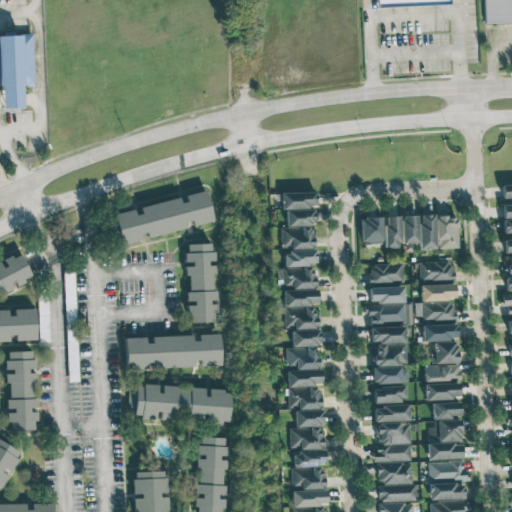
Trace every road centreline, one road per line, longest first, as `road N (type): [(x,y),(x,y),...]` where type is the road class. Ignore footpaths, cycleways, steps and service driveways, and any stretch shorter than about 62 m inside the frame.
road 1 (secondary): [(0,234),(83,197),(292,138),(511,120)]
road 2 (secondary): [(511,87),(349,96),(247,114),(0,200)]
road 3 (residential): [(473,122),(487,511)]
road 4 (residential): [(348,511),(337,194)]
road 5 (residential): [(337,194),(475,187)]
